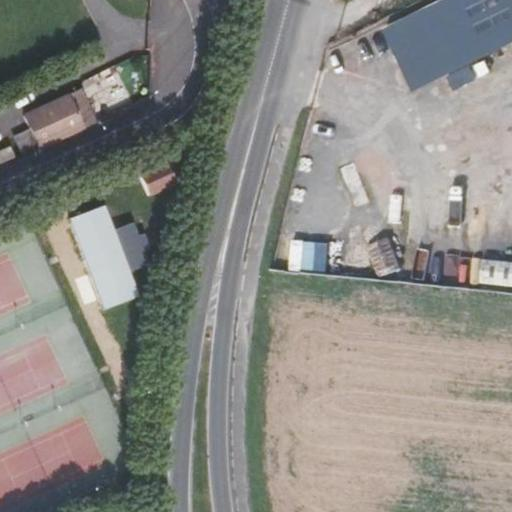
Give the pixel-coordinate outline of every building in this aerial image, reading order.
[(511,0),(445,0),(385,30),(413,87),(511,37),(511,0)] [(38,148),(94,122),(79,90),(23,117),(29,129),(38,148)] [(20,156),(38,148),(29,129),(11,137),(20,156)] [(0,165),(14,159),(9,147),(0,151),(0,165)] [(165,162),(137,175),(147,196),(175,184),(165,162)] [(136,296),(127,272),(145,265),(140,252),(146,250),(140,234),(134,237),(129,223),(111,230),(102,206),(68,219),(103,309),(136,296)] [(293,241),(292,269),(330,270),(330,242),(293,241)] [(450,252),(409,252),(409,279),(450,280),(450,252)] [(484,285),(511,285),(511,261),(485,261),(484,285)]
